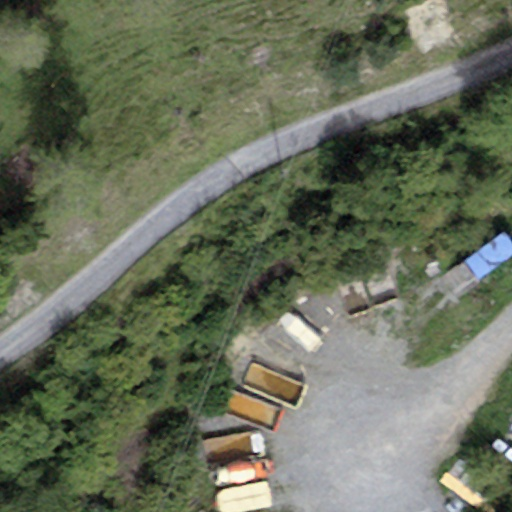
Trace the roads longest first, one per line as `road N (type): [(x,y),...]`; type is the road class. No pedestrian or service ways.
road 1 (track): [(0,354),(259,154),(511,52)]
road 2 (track): [(511,317),(384,445),(377,465)]
